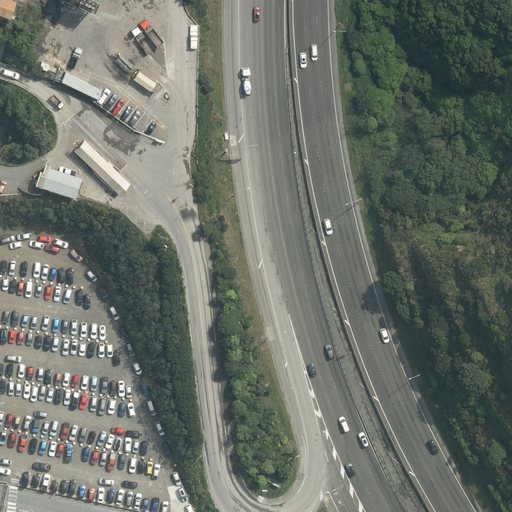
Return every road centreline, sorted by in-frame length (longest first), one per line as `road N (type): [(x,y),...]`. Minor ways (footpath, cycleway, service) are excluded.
road 1 (trunk): [(311,0),(323,145),(357,291),(420,448),(456,511)]
road 2 (trunk): [(290,287),(268,175),(258,0)]
road 3 (trunk): [(386,511),(320,375),(290,287)]
road 4 (trunk): [(302,511),(312,441),(290,287)]
road 5 (unknown): [(0,481),(155,491)]
road 6 (unknown): [(134,435),(0,428)]
road 7 (unknown): [(100,323),(57,272),(0,263)]
